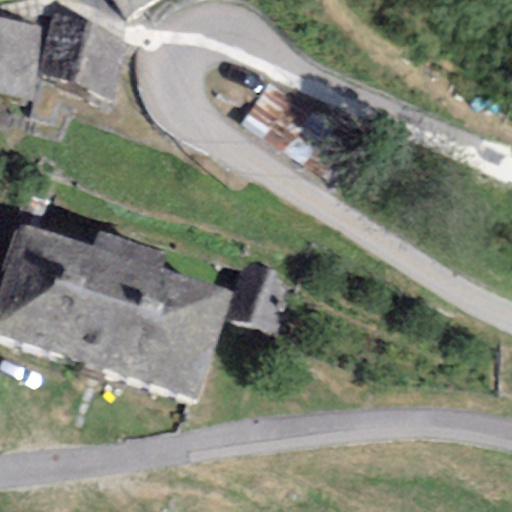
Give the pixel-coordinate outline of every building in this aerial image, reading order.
[(150,0),(103,0),(120,23),(150,0)] [(120,40),(59,25),(42,92),(103,107),(120,40)] [(38,38),(0,33),(0,113),(29,117),(38,38)] [(228,320),(19,255),(0,314),(0,349),(199,412),(228,320)] [(296,288),(254,273),(234,326),(277,341),(296,288)]
